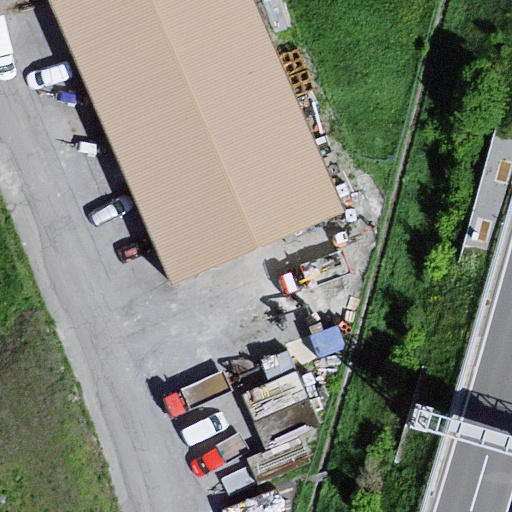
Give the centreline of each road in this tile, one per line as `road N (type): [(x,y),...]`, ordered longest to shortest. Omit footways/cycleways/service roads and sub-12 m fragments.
road 1 (unclassified): [(0,117),(165,511)]
road 2 (motorway): [(511,371),(471,511)]
